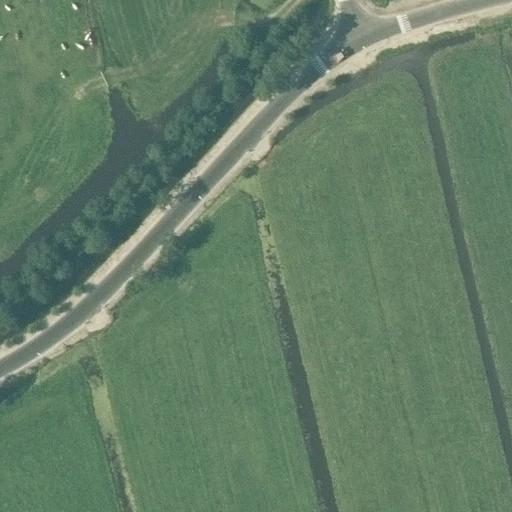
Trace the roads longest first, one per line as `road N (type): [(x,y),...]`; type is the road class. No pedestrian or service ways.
road 1 (tertiary): [(0,369),(98,299),(277,107),(359,36)]
road 2 (track): [(0,205),(91,85),(148,68),(205,20),(275,21)]
road 3 (tertiary): [(359,36),(488,0)]
